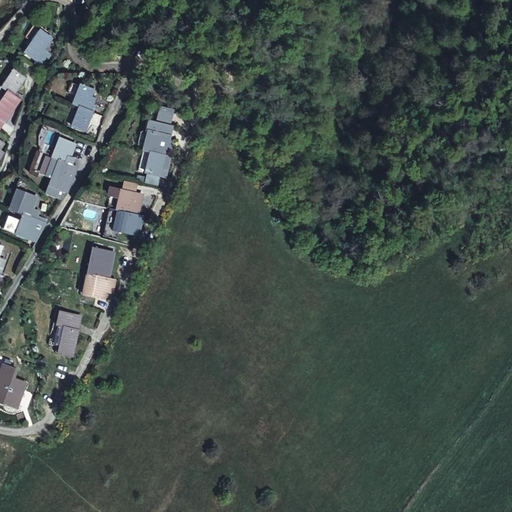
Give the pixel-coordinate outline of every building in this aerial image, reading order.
[(21,52),(24,54),(40,29),(38,28),(21,52)] [(40,29),(24,54),(34,61),(33,63),(41,69),(52,54),(45,50),(53,38),(40,29)] [(0,83),(0,87),(1,88),(15,70),(11,67),(0,83)] [(15,70),(1,88),(4,91),(6,89),(8,91),(13,95),(25,78),(15,70)] [(69,104),(72,105),(80,84),(77,83),(69,104)] [(80,84),(72,105),(76,107),(77,105),(81,106),(93,111),(95,103),(93,102),(98,90),(80,84)] [(0,96),(0,102),(8,91),(6,89),(4,91),(0,96)] [(8,91),(0,102),(0,120),(3,123),(19,99),(13,95),(8,91)] [(69,127),(72,128),(81,106),(77,105),(76,107),(69,127)] [(81,106),(72,128),(85,133),(93,111),(81,106)] [(156,124),(168,127),(171,113),(159,110),(156,124)] [(141,145),(144,130),(141,129),(138,131),(135,144),(141,145)] [(148,129),(143,149),(165,154),(165,151),(166,151),(169,139),(165,138),(160,137),(162,132),(154,130),(150,129),(148,129)] [(49,157),(53,158),(62,137),(58,136),(49,157)] [(62,137),(53,158),(56,159),(57,158),(60,159),(68,162),(71,155),(69,154),(74,142),(62,137)] [(138,171),(159,176),(161,169),(167,171),(170,158),(164,156),(165,154),(143,149),(138,171)] [(43,192),(46,193),(60,159),(57,158),(56,159),(43,192)] [(60,159),(46,193),(59,199),(63,188),(68,190),(78,166),(71,163),(68,162),(60,159)] [(125,181),(123,189),(133,191),(135,183),(125,181)] [(133,191),(122,189),(112,187),(111,194),(117,196),(120,196),(118,208),(120,209),(123,209),(131,211),(137,213),(140,199),(133,198),(135,191),(133,191)] [(30,217),(38,196),(24,191),(24,192),(19,190),(18,191),(10,210),(23,214),(24,215),(30,217)] [(123,209),(118,232),(132,235),(137,213),(131,211),(123,209)] [(7,231),(16,235),(30,240),(34,241),(46,223),(45,223),(37,220),(30,217),(24,215),(23,214),(20,221),(13,218),(7,231)] [(84,273),(87,274),(94,246),(91,245),(84,273)] [(94,246),(87,274),(101,277),(107,249),(94,246)] [(101,277),(87,274),(83,295),(104,299),(106,292),(113,293),(115,280),(101,277)] [(70,326),(73,313),(56,309),(53,323),(70,326)] [(81,315),(73,313),(70,326),(78,328),(81,315)] [(71,357),(78,328),(70,326),(53,323),(52,327),(54,327),(52,339),(49,338),(48,343),(56,344),(54,353),(71,357)] [(0,394),(3,396),(0,404),(13,408),(23,381),(8,375),(7,377),(3,375),(0,375),(0,394)]
